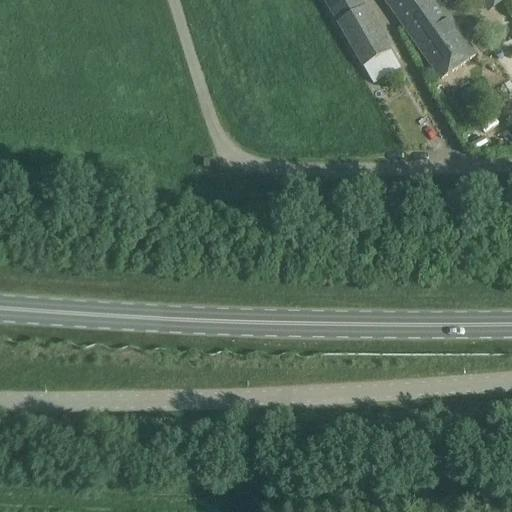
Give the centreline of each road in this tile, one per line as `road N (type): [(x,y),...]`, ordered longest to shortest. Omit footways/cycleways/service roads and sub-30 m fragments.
road 1 (unclassified): [(0,407),(227,405),(511,386)]
road 2 (primary): [(0,314),(511,329)]
road 3 (unclassified): [(511,164),(270,167),(234,155),(215,128),(175,0)]
